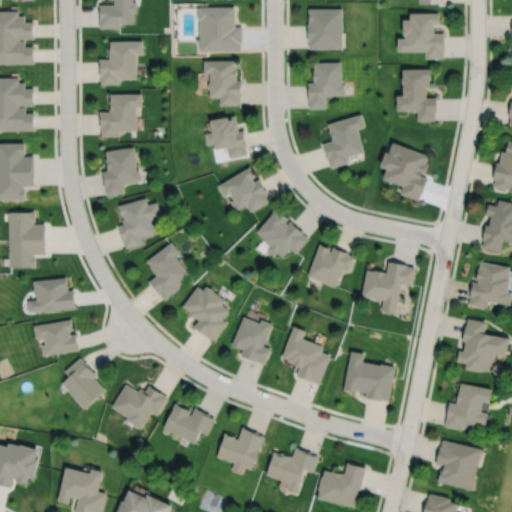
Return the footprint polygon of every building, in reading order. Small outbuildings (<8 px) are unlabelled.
[(114,0),(114,4),(99,4),(99,28),(120,28),(119,23),(134,23),(133,13),(136,13),(136,1),(132,1),(132,0),(114,0)] [(198,7),(198,20),(199,20),(199,51),(241,51),(241,44),(242,44),(242,26),(235,26),(235,6),(198,7)] [(307,9),(307,24),(306,24),(306,41),(307,41),(307,49),(341,48),(340,8),(307,9)] [(0,11),(0,63),(34,63),(34,46),(25,46),(25,40),(19,40),(19,39),(34,39),(34,22),(25,22),(25,16),(19,16),(19,11),(0,11)] [(396,39),(397,52),(424,52),(424,58),(443,58),(443,51),(444,51),(443,33),(433,33),(432,24),(438,24),(438,13),(409,13),(409,20),(401,20),(402,36),(404,36),(404,39),(396,39)] [(99,56),(99,73),(100,73),(100,81),(119,81),(119,75),(136,75),(136,51),(143,51),(143,37),(110,38),(110,45),(109,45),(109,56),(99,56)] [(204,57),(204,70),(210,70),(210,79),(210,87),(210,94),(220,94),(220,102),(241,102),(240,94),(242,94),(242,77),(237,77),(237,65),(236,65),(236,57),(204,57)] [(313,63),(313,70),(311,70),(312,81),(313,81),(313,83),(306,83),(307,101),(308,109),(324,109),(324,95),(343,95),(343,84),(340,84),(340,83),(341,83),(341,79),(340,79),(339,62),(313,63)] [(401,70),(401,78),(402,85),(402,96),(395,96),(396,112),(416,111),(416,121),(434,121),(434,113),(436,113),(436,97),(425,98),(425,88),(428,88),(428,79),(430,79),(430,69),(401,70)] [(0,75),(0,127),(35,127),(35,110),(25,110),(25,104),(19,104),(19,103),(35,102),(34,86),(26,86),(25,79),(19,79),(19,75),(0,75)] [(99,109),(99,125),(101,125),(101,133),(119,133),(119,128),(136,128),(136,104),(142,104),(142,91),(111,91),(111,98),(109,98),(110,109),(99,109)] [(211,116),(214,129),(205,131),(207,142),(216,141),(216,145),(227,143),(230,155),(247,152),(245,144),(247,144),(244,128),(239,129),(236,113),(229,114),(229,112),(211,116)] [(321,144),(325,160),(327,160),(329,168),(347,163),(345,158),(362,153),(356,129),(364,127),(360,114),(327,124),(329,131),(327,131),(330,141),(321,144)] [(511,138),(508,138),(506,149),(501,148),(499,160),(496,160),(493,177),(495,177),(493,184),(511,187),(511,181),(511,138)] [(0,140),(0,196),(26,196),(25,185),(24,185),(24,183),(35,183),(35,153),(24,153),(24,151),(26,151),(26,140),(0,140)] [(106,148),(107,156),(105,156),(107,168),(102,169),(104,185),(106,185),(107,193),(123,190),(122,181),(140,178),(139,166),(136,167),(135,160),(137,159),(134,144),(106,148)] [(381,154),(376,168),(383,171),(380,180),(400,187),(398,195),(416,201),(419,194),(420,194),(426,179),(418,176),(419,174),(422,175),(426,164),(424,164),(426,156),(389,144),(386,155),(381,154)] [(217,183),(224,194),(231,190),(234,197),(230,199),(236,208),(247,202),(250,209),(271,198),(266,191),(268,190),(260,176),(255,179),(252,175),(255,173),(250,164),(217,183)] [(118,203),(121,214),(122,213),(123,217),(122,217),(123,222),(118,223),(122,239),(123,239),(125,246),(143,241),(141,234),(144,233),(145,234),(153,232),(153,231),(155,230),(151,217),(161,214),(157,199),(148,202),(146,195),(118,203)] [(487,201),(485,212),(490,213),(488,223),(485,222),(482,237),(483,238),(482,245),(500,249),(502,238),(511,240),(511,201),(511,199),(498,197),(497,203),(487,201)] [(277,206),(257,229),(264,235),(262,237),(270,243),(266,247),(275,254),(278,251),(282,255),(290,246),(296,251),(309,236),(303,231),(304,230),(291,218),(288,221),(286,219),(289,216),(277,206)] [(9,209),(9,265),(35,265),(35,254),(34,254),(34,252),(46,252),(45,221),(34,221),(34,220),(35,220),(35,209),(9,209)] [(147,258),(151,264),(150,265),(156,273),(148,279),(158,292),(159,291),(164,297),(178,286),(176,283),(190,273),(175,253),(179,250),(171,240),(147,258)] [(321,241),(308,274),(335,284),(342,267),(349,270),(355,254),(349,251),(349,250),(334,244),(332,249),(330,248),(331,245),(321,241)] [(368,267),(363,293),(384,298),(382,309),(397,312),(403,281),(413,283),(416,266),(408,264),(408,263),(390,259),(387,271),(385,270),(386,270),(376,268),(375,269),(368,267)] [(480,259),(479,267),(477,266),(475,277),(478,278),(477,280),(472,279),(469,295),(470,295),(468,303),(486,306),(487,299),(509,303),(511,290),(507,289),(510,276),(507,276),(509,265),(480,259)] [(26,299),(27,310),(43,308),(43,310),(60,308),(60,307),(76,305),(74,288),(68,288),(66,275),(32,279),(33,290),(35,290),(36,298),(26,299)] [(197,284),(182,304),(190,310),(188,312),(194,316),(195,315),(199,318),(193,325),(206,334),(213,339),(227,321),(223,317),(230,308),(222,303),(226,298),(206,283),(203,288),(197,284)] [(244,314),(232,343),(243,348),(240,354),(256,360),(257,359),(265,362),(271,347),(264,344),(273,322),(261,317),(260,321),(244,314)] [(467,316),(466,324),(464,323),(461,339),(465,339),(463,349),(458,348),(456,359),(466,361),(464,367),(477,370),(477,367),(488,369),(490,359),(492,359),(494,352),(505,354),(508,336),(484,331),(486,320),(467,316)] [(33,324),(35,336),(43,335),(45,342),(41,343),(42,353),(79,347),(76,331),(70,333),(69,328),(73,327),(71,317),(33,324)] [(294,324),(282,355),(289,357),(288,359),(294,362),(300,365),(296,374),(319,383),(331,353),(322,350),(324,344),(303,336),(306,329),(294,324)] [(352,349),(344,388),(357,391),(358,389),(367,391),(366,396),(382,399),(382,398),(390,399),(397,365),(382,362),(382,363),(364,360),(366,352),(352,349)] [(61,381),(83,407),(105,388),(93,375),(96,373),(85,360),(84,361),(80,356),(64,369),(68,375),(61,381)] [(497,361),(493,364),(492,368),(495,373),(500,374),(504,371),(505,366),(502,362),(497,361)] [(460,381),(459,389),(458,389),(455,400),(456,401),(456,402),(449,401),(444,425),(462,428),(462,426),(476,428),(478,421),(485,423),(487,411),(480,410),(482,400),(489,401),(491,388),(460,381)] [(125,382),(111,405),(127,415),(126,418),(140,427),(151,410),(157,413),(168,396),(162,393),(163,392),(149,383),(145,389),(140,386),(138,390),(125,382)] [(175,401),(173,406),(173,407),(163,426),(194,442),(201,429),(208,433),(216,417),(210,414),(210,413),(195,405),(191,414),(189,413),(191,409),(175,401)] [(225,431),(223,436),(224,436),(217,455),(234,461),(232,468),(242,472),(245,465),(252,468),(259,449),(260,449),(265,435),(258,433),(259,431),(243,426),(238,438),(235,437),(235,435),(225,431)] [(442,438),(440,445),(439,445),(434,462),(443,464),(442,469),(439,468),(436,480),(472,489),(475,476),(472,475),(475,465),(477,465),(482,448),(442,438)] [(0,442),(0,483),(10,487),(13,477),(15,477),(14,479),(26,483),(28,475),(33,477),(38,458),(35,457),(37,448),(19,443),(19,444),(8,441),(7,445),(0,442)] [(274,450),(266,473),(290,481),(287,488),(298,492),(306,468),(314,471),(319,455),(311,453),(312,451),(296,446),(293,455),(281,451),(281,452),(274,450)] [(325,469),(324,475),(322,475),(319,489),(320,489),(318,497),(354,506),(358,488),(361,489),(367,466),(348,461),(345,472),(333,469),(332,470),(325,469)] [(65,466),(57,500),(68,502),(70,495),(78,497),(74,511),(78,511),(101,511),(107,492),(98,490),(103,470),(91,467),(90,472),(65,466)] [(121,499),(115,511),(168,511),(172,504),(147,493),(146,496),(129,489),(124,500),(121,499)] [(430,492),(428,499),(427,499),(423,511),(461,511),(457,511),(459,503),(451,501),(452,497),(430,492)]
